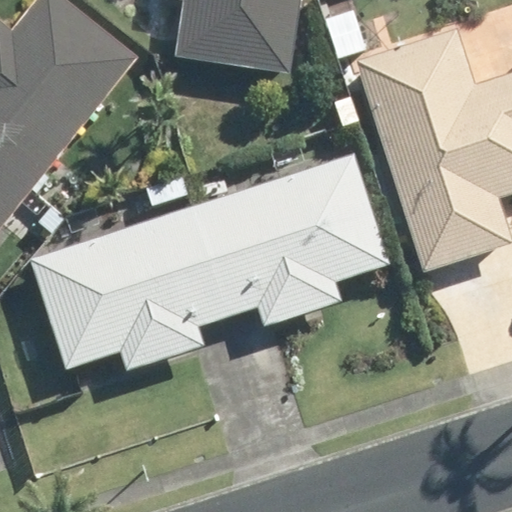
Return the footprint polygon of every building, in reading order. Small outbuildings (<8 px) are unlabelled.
[(150,70),(63,0),(56,0),(0,72),(0,160),(46,197),(150,70)] [(198,0),(188,68),(298,85),(310,0),(198,0)] [(351,16),(325,26),(337,65),(365,56),(351,16)] [(365,73),(434,281),(511,254),(511,221),(508,208),(511,206),(511,85),(486,94),(468,39),(365,73)] [(0,253),(46,197),(0,160),(0,253)] [(207,216),(243,326),(270,317),(348,293),(402,274),(365,164),(207,216)] [(108,212),(76,224),(81,242),(115,231),(108,212)] [(43,270),(78,380),(130,363),(210,336),(243,326),(207,216),(43,270)]
